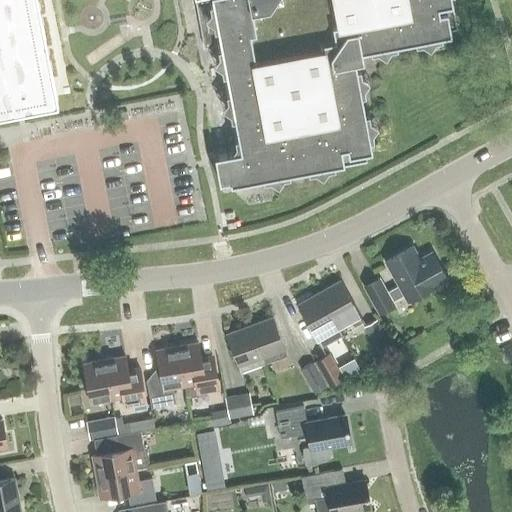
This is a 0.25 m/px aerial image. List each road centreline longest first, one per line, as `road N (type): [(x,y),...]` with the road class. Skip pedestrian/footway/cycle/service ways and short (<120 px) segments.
road 1 (tertiary): [(38,291),(278,261),(352,233),(446,179)]
road 2 (residential): [(38,291),(66,511)]
road 3 (residential): [(511,302),(446,179)]
road 4 (residential): [(411,511),(385,393)]
